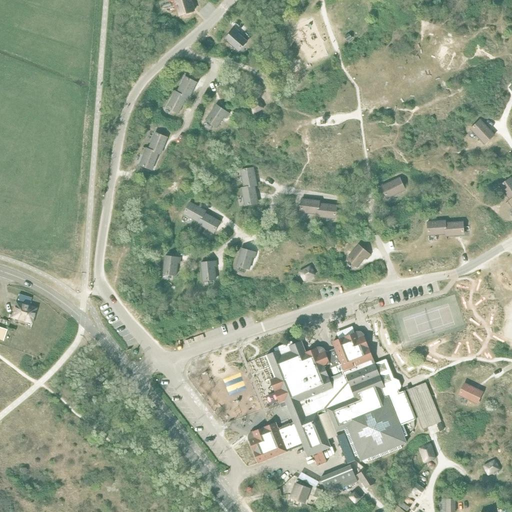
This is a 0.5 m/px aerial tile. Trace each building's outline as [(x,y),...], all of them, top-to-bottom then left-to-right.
[(179,16),(194,11),(190,0),(169,0),(170,2),(174,1),(179,16)] [(235,28),(225,39),(238,51),(247,42),(238,34),(239,32),(235,28)] [(177,93),(186,97),(188,99),(196,83),(185,77),(177,93)] [(253,79),(250,85),(259,90),(262,84),(253,79)] [(186,97),(177,93),(175,92),(167,107),(178,113),(186,97)] [(259,101),(249,108),(253,114),(263,108),(259,101)] [(216,105),(206,120),(217,127),(224,117),(226,118),(229,114),(216,105)] [(480,120),(471,129),(484,144),(494,135),(480,120)] [(155,133),(149,149),(158,153),(160,154),(167,138),(155,133)] [(158,153),(149,149),(146,149),(140,165),(152,170),(158,153)] [(244,188),(254,186),(257,185),(253,168),(241,170),(244,188)] [(399,178),(381,187),(387,198),(405,190),(399,178)] [(510,200),(511,198),(511,180),(511,178),(500,186),(510,200)] [(254,186),(244,188),(242,188),(245,206),(257,203),(254,186)] [(318,214),(319,204),(319,201),(302,199),(300,212),(318,214)] [(199,223),(204,213),(205,211),(190,203),(184,214),(199,223)] [(319,204),(318,214),(317,217),(335,219),(336,206),(319,204)] [(204,213),(199,223),(198,225),(214,233),(220,222),(204,213)] [(446,234),(445,223),(445,221),(427,222),(428,235),(446,234)] [(445,223),(446,234),(446,236),(464,235),(463,222),(445,223)] [(358,245),(347,259),(357,267),(365,258),(366,259),(370,255),(358,245)] [(241,249),(237,266),(249,269),(252,257),(254,258),(256,253),(241,249)] [(165,256),(163,274),(176,275),(177,263),(179,264),(180,258),(165,256)] [(216,261),(201,263),(203,281),(215,279),(214,267),(216,267),(216,261)] [(310,266),(299,272),(304,281),(315,275),(310,266)] [(9,315),(8,317),(32,324),(36,308),(29,305),(31,298),(19,294),(16,302),(15,301),(11,315),(9,315)] [(333,342),(335,347),(323,352),(318,350),(317,348),(306,353),(302,342),(293,345),(292,342),(274,348),(275,352),(267,355),(276,377),(270,380),(281,407),(287,405),(294,422),(278,428),(276,423),(252,432),(253,434),(251,439),(249,440),(258,463),(303,445),(307,456),(331,447),(317,414),(327,410),(336,432),(344,429),(355,456),(358,455),(361,461),(367,458),(368,462),(402,448),(400,445),(406,443),(404,437),(407,435),(403,425),(416,419),(405,390),(399,393),(396,386),(391,383),(384,386),(364,336),(362,336),(356,333),(356,332),(333,342)] [(441,422),(425,383),(410,389),(409,386),(405,387),(422,429),(441,422)] [(464,383),(459,395),(477,404),(482,392),(464,383)] [(343,434),(338,436),(345,454),(350,452),(343,434)] [(430,444),(419,448),(424,462),(435,458),(430,444)] [(494,460),(483,466),(488,474),(499,468),(494,460)] [(350,465),(320,477),(327,494),(357,482),(353,471),(350,465)] [(366,469),(357,475),(366,488),(374,483),(366,469)] [(296,484),(290,497),(304,503),(310,489),(300,485),(301,482),(297,480),(296,484)] [(316,488),(313,497),(320,499),(323,491),(316,488)] [(273,491),(270,491),(271,499),(274,498),(281,496),(280,489),(273,491)] [(355,493),(350,497),(355,502),(359,498),(355,493)] [(454,511),(455,499),(446,499),(446,511),(454,511)]
